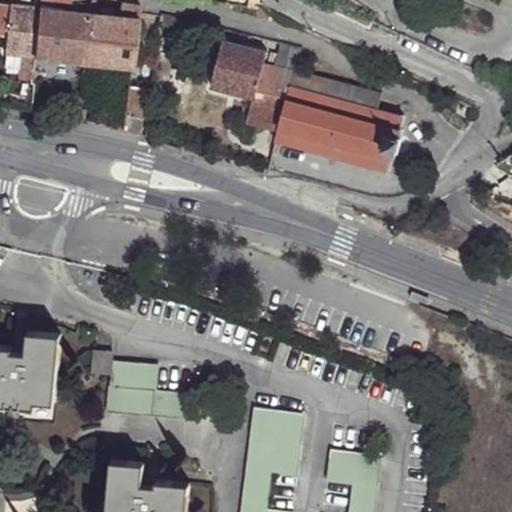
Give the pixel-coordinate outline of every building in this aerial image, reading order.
[(72,0),(40,0),(39,9),(71,12),(73,0),(72,0)] [(0,36),(5,37),(9,5),(0,3),(0,36)] [(5,37),(4,52),(34,56),(33,69),(64,73),(65,59),(133,68),(141,9),(120,6),(119,18),(95,16),(90,15),(71,12),(39,9),(9,5),(5,37)] [(186,22),(160,17),(159,26),(171,29),(184,32),(186,22)] [(207,27),(186,22),(184,32),(188,33),(205,37),(207,27)] [(188,33),(184,32),(171,29),(166,56),(183,58),(188,33)] [(288,45),(280,44),(274,66),(263,64),(265,53),(222,41),(210,87),(253,97),(246,124),(277,134),(289,87),(293,70),(299,48),(288,45)] [(379,93),(293,70),(289,87),(375,109),(379,93)] [(124,112),(144,115),(148,87),(128,85),(124,112)] [(289,87),(277,134),(275,142),(390,170),(392,159),(394,160),(396,154),(397,154),(403,153),(407,149),(408,143),(405,138),(400,136),(401,128),(400,128),(403,116),(375,109),(289,87)] [(84,108),(72,105),(70,115),(82,118),(84,108)] [(142,131),(144,115),(124,112),(122,129),(142,131)] [(0,403),(33,406),(35,402),(53,402),(59,336),(26,332),(25,351),(11,350),(11,347),(0,345),(0,403)] [(110,354),(89,352),(87,374),(105,378),(102,413),(195,422),(197,397),(154,391),(155,368),(110,362),(110,354)] [(302,419),(251,412),(237,511),(265,511),(264,511),(269,477),(294,480),(302,419)] [(372,511),(378,461),(327,454),(323,486),(348,490),(345,511),(372,511)] [(141,467),(109,462),(103,511),(184,511),(186,487),(153,482),(153,487),(140,486),(141,467)]
